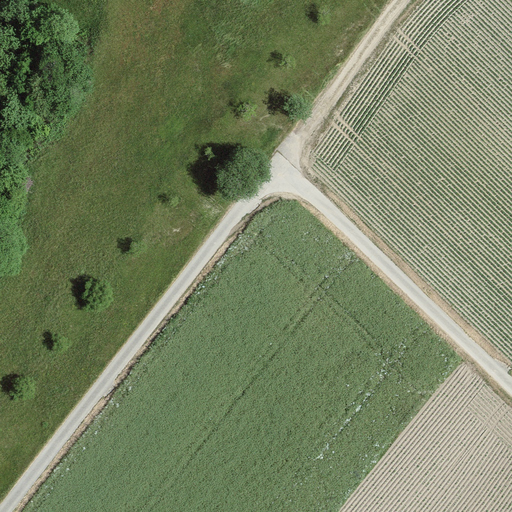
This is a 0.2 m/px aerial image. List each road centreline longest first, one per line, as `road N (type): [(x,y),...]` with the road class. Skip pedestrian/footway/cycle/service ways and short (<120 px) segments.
road 1 (track): [(290,160),(263,157),(226,190),(0,493)]
road 2 (track): [(290,160),(511,375)]
road 3 (track): [(400,0),(290,160)]
